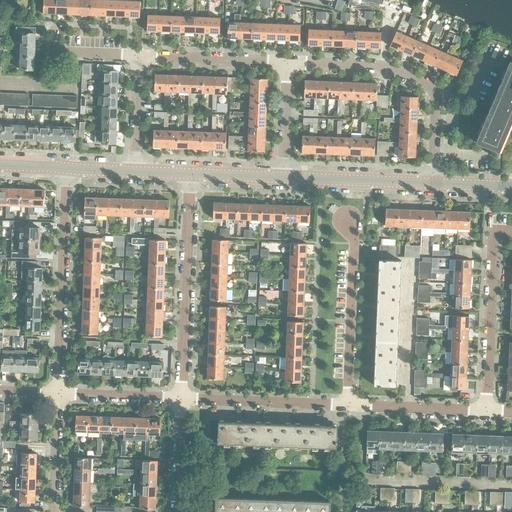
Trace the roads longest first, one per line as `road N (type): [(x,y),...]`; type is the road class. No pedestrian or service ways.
road 1 (residential): [(433,182),(432,86),(383,66),(287,61)]
road 2 (residential): [(54,393),(65,168)]
road 3 (residential): [(179,397),(191,174)]
road 4 (residential): [(484,410),(493,245),(499,234),(511,233)]
road 5 (residential): [(346,404),(348,220)]
road 6 (residential): [(179,397),(346,404)]
road 7 (tertiary): [(283,177),(433,182)]
road 8 (residential): [(287,61),(138,56)]
road 9 (residential): [(346,404),(484,410)]
road 10 (residential): [(54,393),(179,397)]
